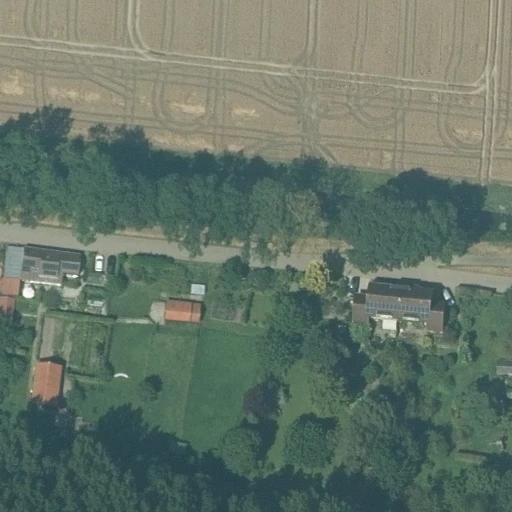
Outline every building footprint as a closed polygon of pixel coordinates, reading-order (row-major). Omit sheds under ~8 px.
[(5,249),(0,294),(0,298),(17,300),(19,284),(61,289),(62,279),(77,281),(79,263),(79,258),(5,249)] [(202,298),(203,289),(190,288),(190,297),(202,298)] [(369,323),(398,326),(401,292),(370,288),(369,299),(356,297),(353,327),(369,328),(369,323)] [(401,292),(398,326),(427,329),(427,334),(443,335),(446,306),(432,304),(433,295),(401,292)] [(102,300),(88,298),(86,307),(101,310),(102,300)] [(0,300),(0,327),(11,329),(13,302),(0,300)] [(197,326),(199,307),(165,304),(163,323),(197,326)] [(511,363),(498,362),(496,377),(511,377),(511,363)] [(59,370),(34,368),(30,408),(55,410),(59,370)] [(269,392),(259,394),(262,408),(284,404),(280,389),(269,392)] [(54,419),(52,430),(65,432),(66,420),(54,419)] [(169,444),(167,454),(183,457),(185,447),(169,444)]
